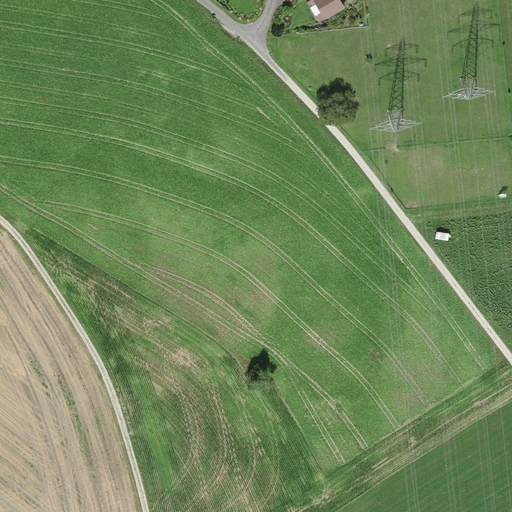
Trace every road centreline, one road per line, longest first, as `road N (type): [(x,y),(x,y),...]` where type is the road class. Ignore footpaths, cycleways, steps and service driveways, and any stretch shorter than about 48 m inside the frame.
road 1 (track): [(511,362),(289,83)]
road 2 (track): [(146,511),(98,359),(0,216)]
